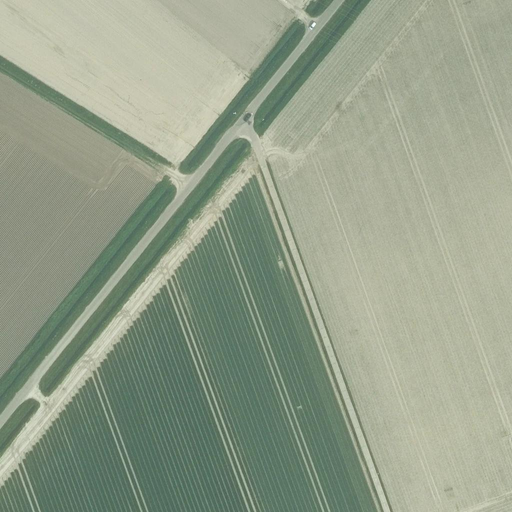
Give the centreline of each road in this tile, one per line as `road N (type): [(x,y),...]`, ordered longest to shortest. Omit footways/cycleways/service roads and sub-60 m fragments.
road 1 (unclassified): [(0,421),(339,0)]
road 2 (track): [(190,185),(0,67)]
